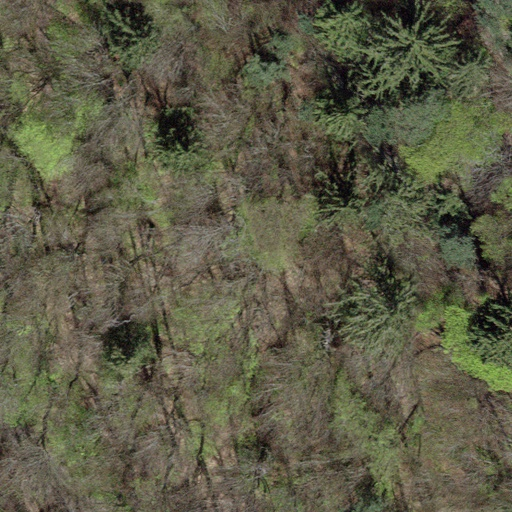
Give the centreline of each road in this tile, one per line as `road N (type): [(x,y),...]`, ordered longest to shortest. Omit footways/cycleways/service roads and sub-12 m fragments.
road 1 (track): [(47,0),(47,196),(160,511)]
road 2 (track): [(0,391),(108,511)]
